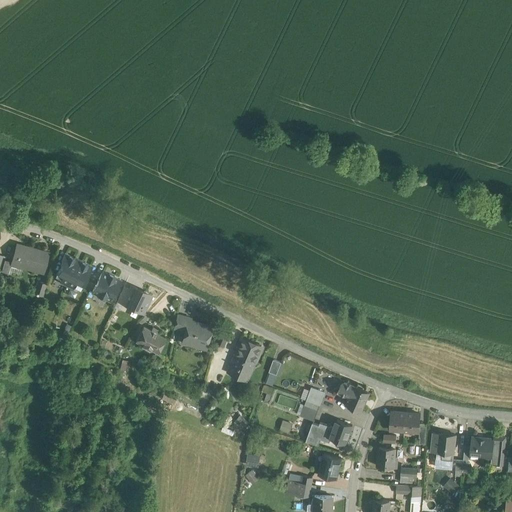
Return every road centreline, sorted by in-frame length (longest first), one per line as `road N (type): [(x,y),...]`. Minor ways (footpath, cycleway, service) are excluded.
road 1 (residential): [(389,386),(105,254),(0,223)]
road 2 (residential): [(352,511),(359,464),(389,386)]
road 3 (residential): [(389,386),(511,416)]
